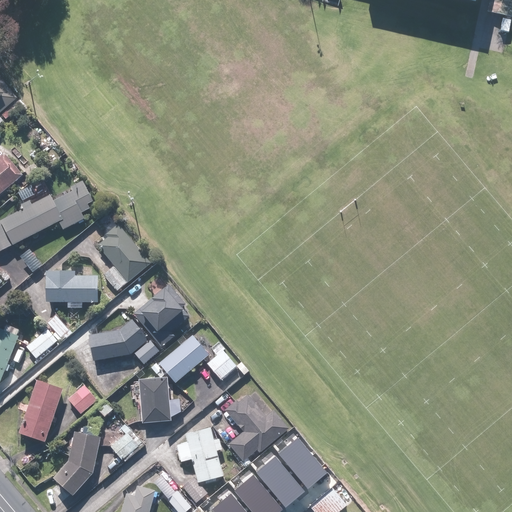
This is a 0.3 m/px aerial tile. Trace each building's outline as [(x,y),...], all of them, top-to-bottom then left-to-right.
[(511,0),(490,0),(488,12),(504,15),(501,31),(511,33),(511,29),(511,0)] [(0,113),(17,98),(0,78),(0,113)] [(7,153),(0,158),(0,197),(26,175),(7,153)] [(50,228),(59,223),(63,231),(87,219),(84,213),(92,209),(90,204),(96,201),(86,179),(50,197),(0,221),(0,252),(33,236),(35,241),(43,237),(41,233),(44,231),(46,236),(52,233),(50,228)] [(18,193),(24,202),(38,193),(33,184),(18,193)] [(100,246),(117,266),(106,276),(119,291),(130,282),(153,263),(122,227),(120,225),(108,234),(111,237),(100,246)] [(50,301),(70,302),(70,307),(84,308),(84,302),(100,303),(101,276),(77,276),(78,271),(51,270),(51,276),(50,301)] [(169,326),(188,309),(186,306),(189,304),(171,283),(148,303),(135,314),(164,348),(177,336),(169,326)] [(56,313),(48,321),(63,337),(71,329),(56,313)] [(187,317),(177,326),(184,333),(193,324),(187,317)] [(96,361),(116,358),(117,364),(125,362),(124,356),(136,354),(145,364),(160,350),(151,340),(133,318),(120,330),(91,335),(96,361)] [(0,321),(0,386),(1,387),(24,330),(0,321)] [(46,331),(28,347),(39,359),(56,343),(46,331)] [(194,334),(161,363),(178,383),(211,354),(194,334)] [(212,348),(218,355),(207,364),(222,381),(238,366),(225,351),(227,349),(220,341),(212,348)] [(183,399),(171,399),(171,377),(142,378),(142,422),(173,421),(173,416),(183,412),(183,399)] [(39,380),(22,433),(49,442),(66,389),(39,380)] [(77,388),(79,390),(69,398),(83,414),(99,401),(86,385),(84,383),(77,388)] [(231,444),(245,461),(259,450),(261,453),(291,428),(276,410),(268,416),(248,392),(227,410),(245,431),(231,444)] [(97,408),(105,418),(108,415),(113,420),(119,415),(106,399),(97,408)] [(57,477),(76,495),(96,473),(103,436),(100,436),(102,429),(86,426),(85,433),(77,431),(71,462),(57,477)] [(116,433),(120,439),(112,446),(124,460),(140,446),(128,432),(124,427),(116,433)] [(213,427),(188,434),(190,441),(179,444),(183,462),(195,459),(201,482),(207,480),(208,483),(218,480),(217,478),(226,476),(219,451),(224,449),(221,438),(216,440),(213,427)] [(280,454),(308,488),(327,472),(299,438),(280,454)] [(256,474),(284,507),(303,491),(275,458),(256,474)] [(236,491),(254,511),(278,511),(284,508),(255,475),(236,491)] [(177,492),(164,476),(155,483),(179,511),(187,511),(193,507),(179,490),(177,492)] [(196,477),(184,487),(198,503),(210,493),(196,477)] [(129,493),(123,511),(152,511),(158,490),(140,485),(137,495),(129,493)] [(336,489),(313,508),(317,511),(340,511),(349,505),(336,489)] [(211,511),(244,511),(230,495),(211,511)]
